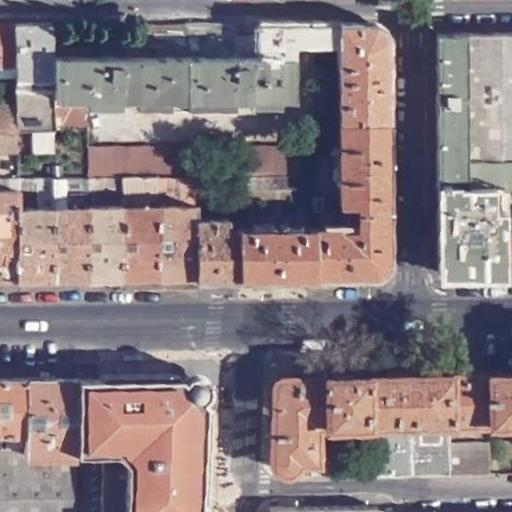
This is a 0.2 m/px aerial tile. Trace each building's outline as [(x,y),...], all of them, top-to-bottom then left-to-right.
[(0,61),(13,62),(12,22),(0,21),(0,61)] [(51,55),(51,22),(12,22),(13,62),(13,87),(13,101),(14,128),(53,129),(53,128),(51,55)] [(230,26),(226,23),(142,23),(134,28),(132,32),(132,40),(100,40),(99,55),(51,55),(53,128),(84,128),(84,105),(248,106),(248,97),(293,97),(294,43),(335,43),(335,22),(256,23),(255,41),(231,40),(231,28),(230,26)] [(366,22),(335,22),(335,43),(335,119),(384,120),(383,40),(366,22)] [(511,28),(502,29),(465,29),(464,180),(490,181),(499,181),(511,180),(511,28)] [(464,180),(465,29),(436,29),(435,181),(464,180)] [(0,151),(14,152),(14,128),(13,101),(3,102),(4,98),(0,97),(0,151)] [(384,208),(384,120),(335,119),(336,203),(342,203),(342,209),(384,208)] [(237,145),(238,175),(296,174),(295,144),(237,145)] [(84,146),(84,176),(121,176),(156,176),(172,176),(194,175),(199,175),(199,146),(84,146)] [(238,175),(237,175),(236,208),(248,207),(248,187),(298,186),(299,203),(311,203),(311,173),(296,174),(238,175)] [(156,197),(156,206),(156,276),(195,275),(195,218),(194,175),(172,176),(156,176),(156,197)] [(0,188),(15,188),(15,177),(0,176),(0,188)] [(52,177),(52,188),(52,202),(52,207),(84,207),(84,194),(84,176),(52,177)] [(121,176),(84,176),(84,194),(121,194),(121,176)] [(156,176),(121,176),(121,194),(121,197),(156,197),(156,176)] [(15,177),(15,188),(52,188),(52,177),(15,177)] [(464,180),(435,181),(435,273),(499,272),(499,223),(499,181),(490,181),(464,180)] [(15,202),(15,188),(0,188),(0,276),(16,276),(15,202)] [(52,202),(15,202),(16,276),(41,276),(52,276),(52,207),(52,202)] [(84,207),(84,276),(120,276),(121,206),(84,207)] [(156,206),(121,206),(120,276),(145,276),(156,276),(156,206)] [(52,207),(52,276),(84,276),(84,207),(52,207)] [(384,261),(384,208),(342,209),(342,227),(311,227),(311,273),(368,272),(377,271),(382,267),(384,261)] [(195,218),(195,275),(236,274),(237,228),(237,217),(195,218)] [(499,272),(511,271),(511,222),(499,223),(499,272)] [(289,274),(311,273),(311,227),(237,228),(236,274),(289,274)] [(101,377),(76,377),(76,451),(99,451),(97,511),(198,511),(199,499),(205,496),(208,408),(203,403),(200,399),(205,396),(209,391),(210,385),(209,379),(206,374),(201,370),(195,369),(189,370),(184,374),(181,379),(178,377),(174,372),(105,373),(101,377)] [(511,420),(511,372),(486,373),(487,421),(511,420)] [(364,423),(365,474),(409,473),(408,397),(400,397),(401,373),(364,374),(364,423)] [(400,397),(408,397),(417,397),(417,373),(401,373),(400,397)] [(409,473),(441,473),(441,442),(437,442),(437,422),(446,421),(447,373),(417,373),(417,397),(408,397),(409,473)] [(446,421),(487,421),(486,373),(447,373),(446,421)] [(273,386),(271,460),(277,467),(281,469),(287,468),(292,465),(297,459),(314,459),(314,423),(323,424),(323,374),(282,374),(273,386)] [(323,424),(364,423),(364,374),(323,374),(323,424)] [(16,377),(0,376),(0,431),(27,432),(27,377),(16,377)] [(27,432),(0,431),(0,511),(75,511),(76,451),(76,377),(27,377),(27,432)] [(447,472),(487,472),(487,442),(447,443),(447,472)] [(378,511),(378,503),(270,504),(270,511),(378,511)]
